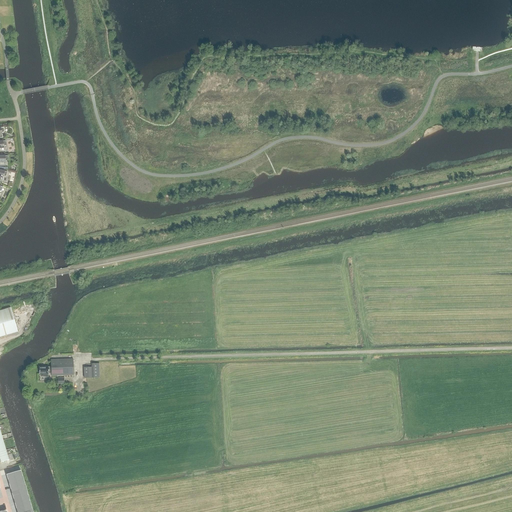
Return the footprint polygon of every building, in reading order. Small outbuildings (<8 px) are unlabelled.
[(10,308),(0,310),(0,336),(18,332),(10,308)] [(40,373),(40,376),(42,376),(43,376),(44,376),(47,376),(48,376),(48,373),(51,373),(51,375),(74,375),(73,359),(51,359),(51,366),(39,366),(39,373),(40,373)] [(99,378),(99,363),(92,363),(92,367),(84,367),(84,378),(99,378)] [(21,470),(6,474),(9,484),(23,480),(21,470)] [(23,480),(9,484),(12,494),(26,489),(23,480)] [(26,489),(12,494),(15,503),(29,499),(26,489)] [(29,499),(15,503),(17,511),(19,511),(32,508),(29,499)]
